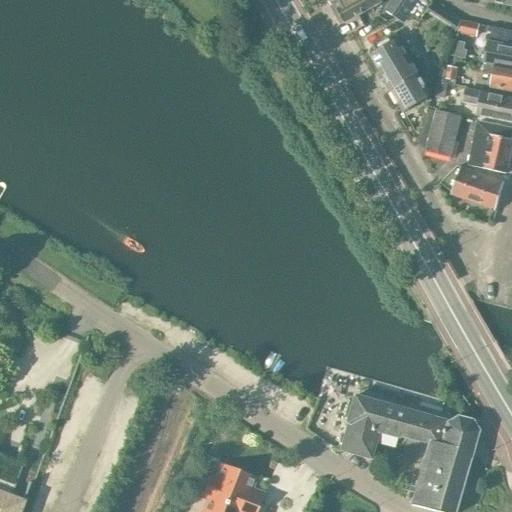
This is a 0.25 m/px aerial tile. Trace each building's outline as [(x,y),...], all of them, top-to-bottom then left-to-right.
[(382,3),(380,0),(330,0),(344,24),(382,3)] [(411,20),(424,0),(391,0),(380,18),(386,22),(392,13),(405,22),(408,18),(411,20)] [(478,23),(460,19),(458,32),(475,36),(478,23)] [(511,44),(510,44),(511,33),(511,29),(487,25),(486,30),(490,31),(484,61),(511,65),(511,44)] [(408,57),(395,34),(375,46),(378,52),(372,56),(381,73),(408,57)] [(418,76),(408,57),(381,73),(382,74),(383,80),(388,84),(392,91),(418,76)] [(511,89),(511,65),(484,61),(482,72),(493,74),(490,86),(511,89)] [(454,80),(457,67),(448,66),(446,78),(454,80)] [(428,98),(429,93),(418,76),(392,91),(393,93),(394,99),(399,103),(404,112),(428,98)] [(438,82),(435,96),(444,98),(447,84),(438,82)] [(511,124),(511,100),(464,91),(461,105),(477,108),(475,118),(511,124)] [(435,115),(426,155),(451,161),(459,120),(435,115)] [(509,158),(511,144),(511,129),(477,124),(472,151),(509,158)] [(506,175),(509,158),(472,151),(469,168),(506,175)] [(495,212),(504,184),(458,170),(443,183),(454,186),(451,196),(495,212)] [(348,426),(340,453),(370,462),(378,435),(405,442),(401,458),(423,465),(411,507),(431,511),(454,511),(477,433),(470,422),(455,418),(446,425),(354,398),(346,425),(348,426)] [(0,511),(18,511),(29,483),(28,483),(20,505),(18,504),(19,500),(17,499),(16,502),(9,499),(23,463),(0,454),(0,511)] [(225,508),(240,475),(221,468),(215,483),(209,481),(208,483),(204,485),(202,492),(203,496),(202,498),(209,501),(204,511),(219,511),(222,507),(225,508)] [(256,511),(262,497),(250,492),(254,481),(240,475),(225,508),(222,507),(219,511),(256,511)]
